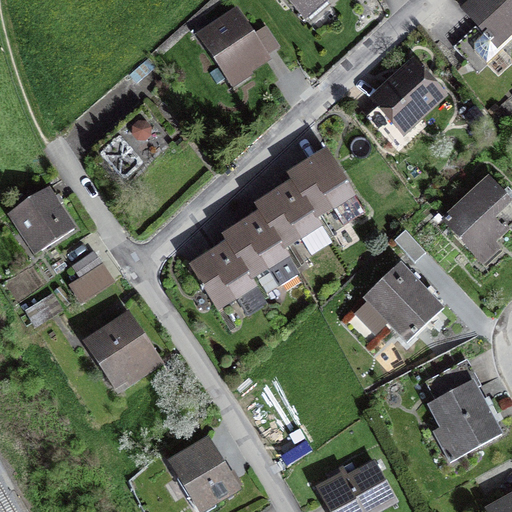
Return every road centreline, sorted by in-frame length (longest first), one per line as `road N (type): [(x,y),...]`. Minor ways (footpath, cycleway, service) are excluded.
road 1 (residential): [(135,270),(428,0)]
road 2 (residential): [(291,511),(135,270)]
road 3 (residential): [(135,270),(42,136)]
road 4 (track): [(42,136),(0,0)]
